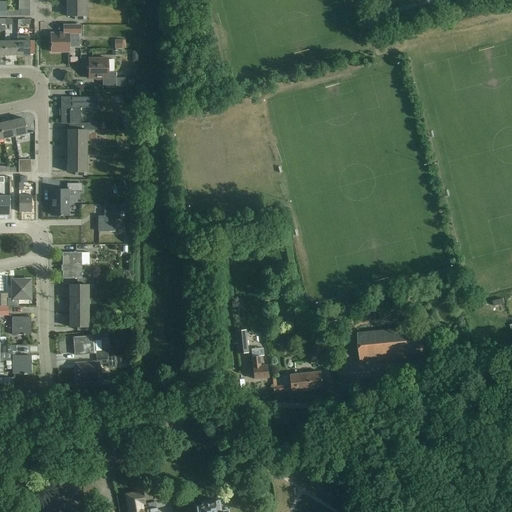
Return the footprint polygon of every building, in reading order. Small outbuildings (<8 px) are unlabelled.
[(67,0),(68,16),(67,16),(67,17),(75,17),(75,20),(86,20),(85,0),(67,0)] [(63,34),(51,34),(51,52),(69,52),(69,47),(79,47),(78,34),(80,34),(80,26),(73,26),(63,26),(63,34)] [(121,36),(120,46),(131,46),(131,37),(121,36)] [(29,37),(17,37),(17,41),(17,56),(29,56),(29,41),(29,37)] [(17,56),(17,41),(5,41),(5,56),(17,56)] [(116,86),(126,86),(126,78),(116,78),(116,72),(108,72),(108,59),(88,59),(88,79),(102,79),(102,86),(116,86)] [(97,98),(79,98),(61,98),(61,124),(69,124),(69,130),(86,130),(95,130),(95,124),(80,124),(80,107),(97,107),(97,98)] [(24,119),(11,121),(15,136),(27,134),(24,119)] [(15,136),(11,121),(0,123),(0,126),(3,139),(15,136)] [(67,130),(67,137),(67,172),(75,173),(75,176),(86,176),(86,130),(69,130),(67,130)] [(81,191),(81,184),(67,184),(67,190),(51,190),(51,215),(68,215),(68,191),(81,191)] [(31,195),(18,196),(18,212),(31,212),(31,195)] [(9,196),(0,196),(0,215),(10,215),(9,196)] [(115,232),(115,222),(115,219),(120,219),(120,212),(126,212),(126,205),(104,205),(104,216),(98,216),(98,232),(115,232)] [(68,253),(62,253),(63,279),(77,278),(81,278),(81,265),(89,265),(89,253),(81,253),(70,253),(70,252),(68,252),(68,253)] [(7,299),(7,307),(18,307),(18,299),(30,299),(30,288),(31,288),(31,287),(30,287),(30,281),(12,281),(12,299),(7,299)] [(69,285),(69,292),(69,327),(77,327),(77,331),(88,331),(88,285),(77,285),(69,285)] [(30,317),(12,317),(12,335),(23,335),(23,336),(24,336),(24,335),(30,335),(30,317)] [(339,321),(324,324),(325,330),(340,327),(339,321)] [(422,328),(358,333),(361,363),(425,357),(422,328)] [(95,353),(96,358),(107,357),(107,350),(101,351),(100,340),(99,331),(91,332),(92,336),(73,337),(74,355),(93,354),(93,353),(95,353)] [(235,333),(237,354),(247,353),(244,331),(235,333)] [(318,343),(320,359),(328,358),(326,342),(318,343)] [(251,358),(253,380),(268,378),(266,366),(260,367),(259,357),(263,357),(262,349),(251,350),(251,357),(251,358)] [(12,356),(12,374),(31,374),(31,356),(12,356)] [(114,356),(107,357),(96,358),(96,364),(96,365),(99,365),(108,364),(108,368),(115,367),(114,356)] [(75,365),(77,381),(76,381),(76,382),(79,382),(80,382),(100,380),(99,365),(96,365),(96,364),(94,364),(94,363),(75,364),(75,365)] [(289,376),(289,382),(291,392),(321,388),(320,373),(289,376)] [(126,495),(128,511),(141,511),(141,504),(143,503),(141,492),(126,495)] [(202,505),(196,506),(196,511),(227,511),(227,510),(226,508),(219,509),(218,502),(218,501),(216,501),(203,503),(202,503),(202,505)]
